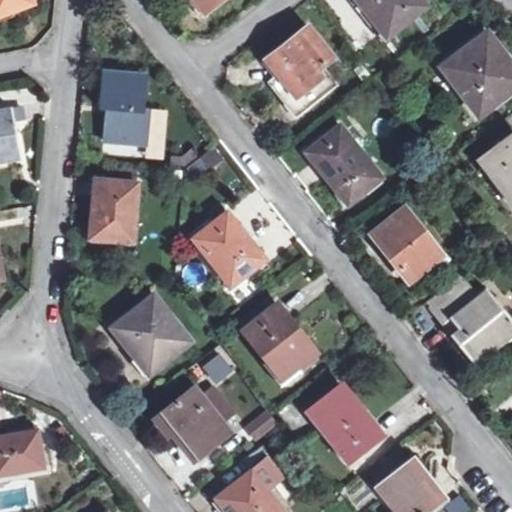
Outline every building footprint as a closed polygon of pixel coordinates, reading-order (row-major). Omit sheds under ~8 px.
[(0,0),(0,12),(32,1),(30,0),(0,0)] [(200,0),(207,9),(218,0),(200,0)] [(359,0),(372,17),(376,14),(389,31),(425,3),(422,0),(359,0)] [(275,66),(283,76),(296,93),(286,102),(297,115),(337,83),(323,64),(332,56),(308,25),(268,57),(275,66)] [(511,76),(501,62),(507,58),(498,46),(488,32),(448,62),(466,86),(462,90),(479,114),(511,89),(511,76)] [(149,109),(143,107),(145,76),(105,73),(102,106),(110,107),(107,141),(146,145),(149,109)] [(273,85),(286,102),(296,93),(283,76),(273,85)] [(11,106),(0,108),(4,129),(15,126),(14,121),(23,119),(20,105),(12,107),(11,106)] [(0,156),(8,155),(6,147),(19,145),(15,126),(4,129),(0,108),(0,156)] [(347,201),(380,176),(341,127),(308,154),(325,175),(347,201)] [(511,134),(480,159),(511,200),(511,134)] [(6,147),(8,155),(20,153),(19,145),(6,147)] [(116,179),(134,181),(135,169),(117,168),(116,179)] [(137,181),(134,181),(116,179),(96,177),(92,220),(106,222),(104,239),(132,241),(137,181)] [(404,208),(372,233),(386,252),(408,279),(428,264),(425,261),(438,251),(404,208)] [(232,284),(250,271),(239,257),(254,246),(243,231),(228,212),(195,237),(232,284)] [(106,222),(92,220),(91,237),(104,239),(106,222)] [(239,257),(250,271),(265,259),(254,246),(239,257)] [(432,304),(468,276),(463,270),(427,298),(432,304)] [(460,340),(476,361),(511,331),(511,322),(485,288),(480,292),(468,276),(432,304),(460,340)] [(150,370),(188,341),(154,297),(116,327),(133,348),(150,370)] [(283,375),(296,365),(314,351),(294,325),(277,305),(245,328),(283,375)] [(100,333),(143,385),(151,378),(108,327),(100,333)] [(303,374),(296,365),(283,375),(290,384),(303,374)] [(350,461),(383,436),(358,404),(342,383),(308,409),(350,461)] [(197,458),(229,433),(222,423),(233,414),(213,387),(201,396),(193,387),(161,412),(175,430),(180,436),(197,458)] [(268,411),(248,426),(258,439),(277,423),(268,411)] [(167,436),(175,430),(161,412),(153,418),(167,436)] [(0,481),(45,473),(43,465),(36,429),(14,433),(0,435),(0,481)] [(401,511),(422,511),(443,497),(426,476),(412,458),(379,483),(401,511)] [(282,478),(269,462),(266,461),(220,497),(232,511),(285,511),(268,488),(282,478)] [(462,495),(445,504),(448,511),(468,511),(471,511),(462,495)]
